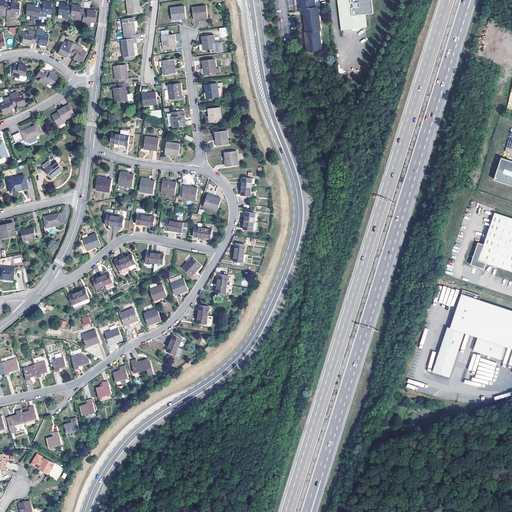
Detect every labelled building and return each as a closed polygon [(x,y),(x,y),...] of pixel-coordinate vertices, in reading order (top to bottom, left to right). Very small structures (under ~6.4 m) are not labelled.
[(129,0),(128,0),(129,14),(141,12),(139,0),(129,0)] [(298,0),(299,9),(303,9),(303,12),(306,32),(305,32),(307,51),(322,50),(320,31),(321,31),(318,7),(315,7),(314,0),(298,0)] [(368,27),(367,15),(365,0),(339,0),(342,30),(368,27)] [(365,0),(367,15),(376,14),(374,0),(365,0)] [(39,10),(39,15),(46,16),(47,12),(51,12),(52,2),(43,1),(43,4),(43,7),(40,7),(39,10)] [(7,13),(7,16),(15,17),(15,13),(20,13),(20,2),(11,2),(11,4),(11,8),(7,7),(7,13)] [(63,18),(70,18),(71,14),(71,10),(68,9),(68,6),(69,3),(60,2),(59,13),(63,13),(63,18)] [(31,18),(39,19),(39,15),(39,10),(36,10),(36,7),(36,4),(27,4),(27,14),(31,15),(31,18)] [(71,10),(71,14),(75,15),(75,19),(83,20),(83,14),(84,11),(80,11),(81,8),(81,5),(72,4),(72,6),(71,10)] [(194,19),(208,18),(207,5),(193,7),(194,19)] [(173,20),(187,18),(185,6),(171,7),(173,20)] [(83,14),(83,20),(82,23),(90,24),(91,20),(95,21),(96,10),(87,9),(87,11),(87,15),(83,14)] [(129,35),(130,39),(137,38),(140,38),(140,33),(136,34),(134,21),(123,22),(125,35),(129,35)] [(39,38),(39,42),(38,43),(47,45),(49,34),(45,34),(45,30),(37,29),(37,31),(35,38),(39,38)] [(31,45),(31,43),(32,39),(35,39),(35,38),(37,31),(29,30),(28,34),(24,34),(23,43),(31,45)] [(164,50),(176,48),(175,34),(163,36),(164,50)] [(205,50),(217,49),(215,35),(203,36),(205,50)] [(137,42),(137,38),(130,39),(122,40),(124,57),(135,56),(134,43),(137,42)] [(66,57),(67,55),(69,52),(72,53),(73,51),(75,46),(68,42),(67,45),(63,43),(58,53),(66,57)] [(76,53),(74,56),(73,58),(81,62),(86,51),(83,49),(84,47),(76,44),(75,46),(73,51),(76,53)] [(164,75),(176,73),(175,59),(162,61),(164,75)] [(205,75),(217,73),(216,59),(203,60),(205,75)] [(18,68),(14,67),(12,75),(19,78),(21,74),(25,76),(28,65),(19,62),(19,65),(18,68)] [(122,79),(122,83),(130,82),(133,82),(133,77),(129,78),(127,65),(115,66),(116,80),(122,79)] [(51,71),(50,72),(48,75),(45,73),(45,74),(39,70),(35,77),(41,81),(47,85),(51,88),(58,76),(51,71)] [(130,86),(130,82),(122,83),(119,84),(119,87),(114,88),(116,102),(128,101),(127,87),(130,86)] [(170,99),(183,98),(181,83),(168,85),(170,99)] [(207,99),(220,97),(218,83),(206,85),(207,99)] [(16,100),(17,104),(18,106),(26,103),(22,94),(19,95),(18,91),(10,94),(11,96),(11,99),(12,101),(16,100)] [(144,105),(158,104),(157,92),(143,93),(144,105)] [(10,105),(13,104),(12,101),(11,99),(11,96),(3,99),(5,102),(0,103),(4,113),(12,111),(11,109),(10,105)] [(59,111),(53,115),(59,125),(65,122),(64,120),(75,114),(70,104),(59,110),(59,111)] [(210,122),(223,121),(221,107),(209,109),(210,122)] [(161,110),(150,111),(150,118),(162,117),(161,110)] [(174,127),(186,125),(184,111),(172,113),(174,127)] [(22,131),(26,141),(43,133),(39,123),(22,131)] [(122,134),(120,149),(125,150),(125,145),(128,145),(130,132),(131,132),(131,129),(122,128),(122,134)] [(13,135),(16,142),(23,139),(20,131),(13,135)] [(217,146),(229,145),(228,131),(216,132),(217,146)] [(115,148),(120,149),(122,134),(112,133),(111,143),(115,144),(115,148)] [(145,149),(158,150),(160,138),(146,136),(145,149)] [(166,154),(179,156),(181,144),(168,142),(166,154)] [(227,166),(240,165),(238,151),(225,152),(227,166)] [(511,161),(502,158),(495,180),(511,185),(511,161)] [(45,169),(53,178),(63,169),(56,160),(45,169)] [(119,185),(133,187),(135,174),(121,172),(119,185)] [(10,192),(28,187),(24,174),(7,178),(10,192)] [(97,190),(110,192),(112,179),(98,177),(97,190)] [(243,186),(252,187),(253,178),(243,177),(243,186)] [(140,191),(154,193),(156,181),(142,179),(140,191)] [(175,195),(177,182),(163,180),(162,187),(159,187),(158,192),(175,195)] [(183,198),(197,200),(199,188),(185,186),(183,198)] [(242,195),(252,196),(252,187),(243,186),(242,195)] [(204,206),(218,211),(222,199),(208,195),(204,206)] [(245,220),(254,222),(256,213),(246,211),(245,220)] [(43,216),(46,228),(63,223),(61,212),(43,216)] [(107,214),(106,224),(110,225),(109,228),(114,228),(114,225),(116,216),(107,214)] [(145,227),(145,225),(147,215),(138,214),(136,224),(140,224),(140,226),(145,227)] [(147,215),(145,225),(154,226),(155,216),(147,215)] [(476,270),(484,273),(486,266),(511,274),(511,220),(493,215),(483,247),(478,246),(475,254),(473,256),(473,260),(471,268),(473,269),(472,270),(476,271),(476,270)] [(125,217),(116,216),(114,225),(114,228),(118,229),(119,226),(123,227),(125,217)] [(167,220),(165,230),(169,230),(169,232),(174,233),(174,231),(176,221),(167,220)] [(244,229),(253,231),(254,222),(245,220),(244,229)] [(176,221),(174,231),(174,233),(179,234),(179,232),(187,233),(188,223),(176,221)] [(0,228),(2,237),(16,234),(13,223),(0,225),(0,228)] [(196,226),(194,236),(198,236),(198,238),(203,239),(203,237),(204,227),(196,226)] [(28,240),(36,238),(33,227),(22,229),(24,240),(28,239),(28,240)] [(213,229),(204,227),(203,237),(203,239),(208,240),(208,238),(211,238),(213,229)] [(84,239),(88,250),(101,245),(97,234),(84,239)] [(235,253),(245,254),(246,245),(236,244),(235,253)] [(146,261),(155,263),(156,253),(147,252),(146,261)] [(165,254),(156,253),(155,263),(164,264),(165,254)] [(234,262),(244,263),(245,254),(235,253),(234,262)] [(133,254),(125,257),(130,270),(138,266),(133,254)] [(12,256),(13,263),(22,263),(21,255),(12,256)] [(116,261),(121,273),(130,270),(125,257),(116,261)] [(183,268),(192,276),(202,265),(193,257),(183,268)] [(0,270),(0,278),(14,280),(15,267),(1,266),(0,270)] [(102,276),(106,285),(114,282),(110,273),(102,276)] [(218,283),(228,284),(229,276),(219,275),(218,283)] [(94,279),(97,288),(106,285),(102,276),(94,279)] [(171,283),(175,295),(188,290),(184,278),(171,283)] [(217,292),(227,293),(228,284),(218,283),(217,292)] [(150,289),(154,301),(167,296),(163,284),(150,289)] [(86,289),(78,292),(82,301),(83,305),(91,301),(90,298),(86,289)] [(82,301),(78,292),(70,296),(73,305),(75,308),(83,305),(82,301)] [(481,300),(464,294),(452,329),(463,339),(465,333),(477,338),(474,351),(502,361),(506,347),(511,348),(511,312),(480,304),(481,300)] [(199,314),(209,315),(210,306),(200,305),(199,314)] [(125,325),(138,320),(134,308),(121,313),(125,325)] [(149,325),(162,320),(157,309),(144,314),(149,325)] [(198,323),(208,324),(209,315),(199,314),(198,323)] [(81,319),(84,326),(91,323),(88,316),(81,319)] [(105,333),(110,345),(123,340),(118,328),(105,333)] [(463,339),(452,329),(447,328),(437,357),(455,363),(463,339)] [(87,347),(101,342),(96,330),(83,335),(87,347)] [(174,334),(171,343),(180,347),(183,338),(174,334)] [(167,351),(176,355),(180,347),(171,343),(167,351)] [(72,357),(76,371),(80,369),(83,368),(82,366),(91,363),(89,358),(83,353),(72,357)] [(53,359),(57,373),(62,371),(61,369),(67,367),(64,356),(53,359)] [(455,363),(437,357),(433,373),(450,377),(455,363)] [(17,358),(2,362),(5,373),(6,376),(11,374),(10,372),(20,369),(17,358)] [(136,373),(148,370),(150,376),(155,374),(151,361),(148,359),(138,362),(137,358),(131,360),(136,373)] [(46,361),(35,365),(38,376),(39,378),(44,377),(46,376),(45,374),(50,372),(46,361)] [(38,376),(35,365),(24,368),(28,381),(33,380),(32,377),(38,376)] [(116,382),(129,378),(125,365),(120,367),(121,370),(113,372),(116,382)] [(100,398),(112,394),(108,381),(103,382),(104,385),(97,388),(100,398)] [(83,416),(96,412),(92,399),(87,400),(87,403),(80,405),(83,416)] [(30,410),(22,412),(26,423),(38,419),(34,405),(29,407),(30,410)] [(10,428),(26,423),(22,412),(21,409),(16,411),(17,414),(7,417),(10,428)] [(68,434),(80,431),(76,417),(71,419),(72,422),(65,424),(68,434)] [(50,448),(62,445),(59,431),(54,433),(54,436),(47,438),(50,448)] [(32,464),(49,474),(55,463),(38,453),(32,464)] [(48,475),(57,480),(64,468),(55,464),(48,475)] [(33,511),(31,500),(20,503),(21,511),(33,511)]
